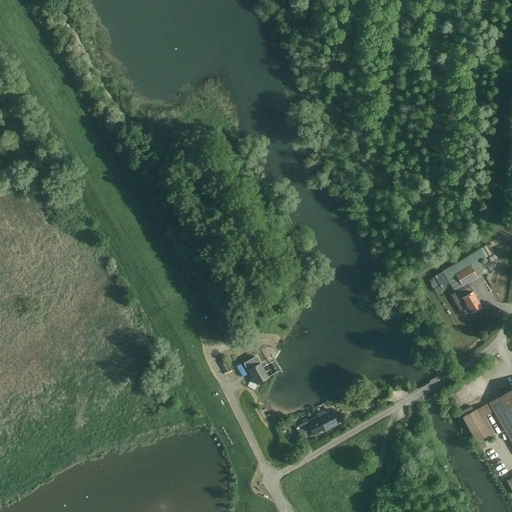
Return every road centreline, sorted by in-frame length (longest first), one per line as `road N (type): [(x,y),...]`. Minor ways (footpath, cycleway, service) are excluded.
road 1 (unknown): [(62,0),(85,57),(160,162),(197,196),(253,304),(252,317),(225,347)]
road 2 (track): [(456,372),(413,282),(511,228)]
